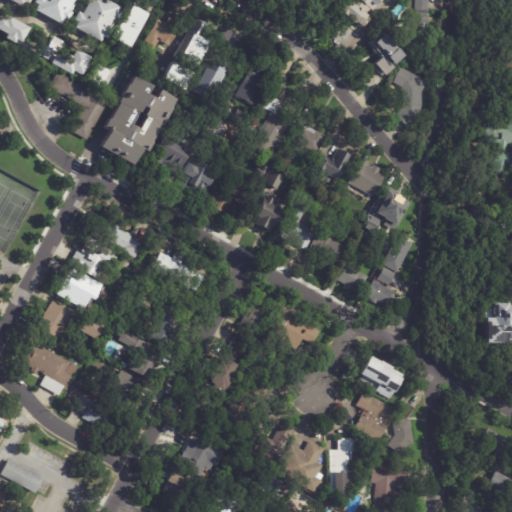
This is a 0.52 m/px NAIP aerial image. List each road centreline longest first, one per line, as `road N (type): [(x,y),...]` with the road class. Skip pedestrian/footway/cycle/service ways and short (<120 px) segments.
road 1 (residential): [(511,409),(86,172),(35,137),(0,63)]
road 2 (residential): [(392,344),(424,266),(426,184),(446,94),(454,0)]
road 3 (residential): [(109,511),(244,261)]
road 4 (residential): [(426,184),(324,67),(252,0)]
road 5 (residential): [(0,329),(86,172)]
road 6 (residential): [(131,466),(40,413),(0,371)]
road 7 (residential): [(429,511),(434,367)]
